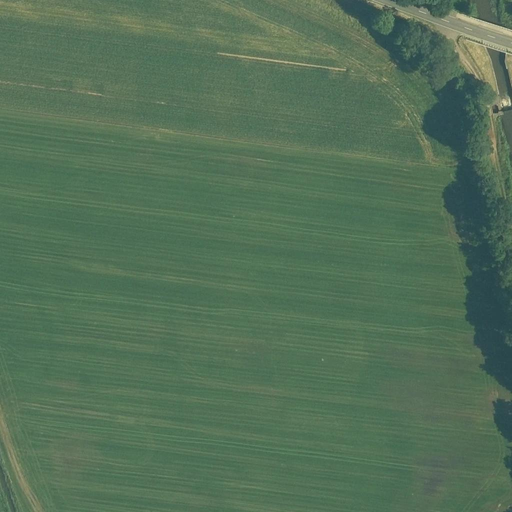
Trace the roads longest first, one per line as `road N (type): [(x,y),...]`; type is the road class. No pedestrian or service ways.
road 1 (track): [(437,17),(479,84),(511,239)]
road 2 (secondary): [(391,0),(511,42)]
